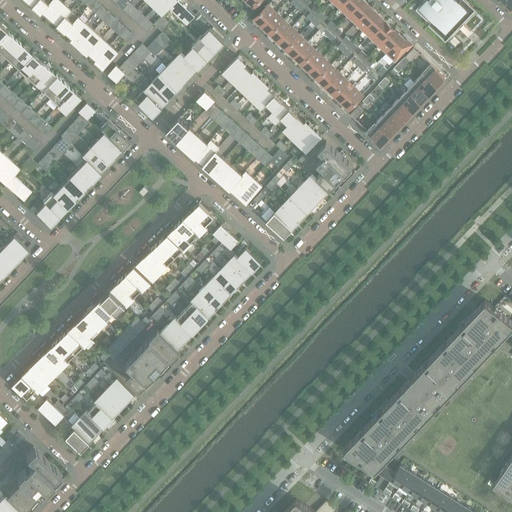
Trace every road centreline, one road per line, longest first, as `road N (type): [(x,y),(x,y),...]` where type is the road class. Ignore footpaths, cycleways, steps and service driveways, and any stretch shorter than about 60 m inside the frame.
road 1 (residential): [(86,474),(288,262)]
road 2 (residential): [(0,378),(201,182)]
road 3 (residential): [(486,262),(301,458)]
road 4 (residential): [(0,3),(150,138)]
road 5 (residential): [(380,166),(244,34)]
road 6 (residential): [(150,138),(48,246)]
road 7 (residential): [(244,34),(150,138)]
road 8 (residential): [(380,166),(288,262)]
road 9 (residential): [(466,74),(380,166)]
